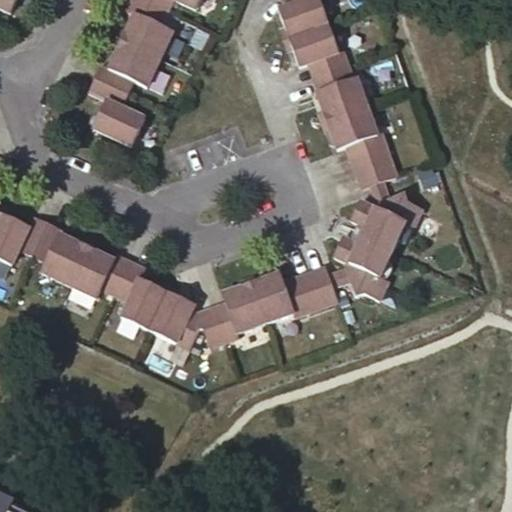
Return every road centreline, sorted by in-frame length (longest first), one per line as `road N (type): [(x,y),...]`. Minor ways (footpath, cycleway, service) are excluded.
road 1 (residential): [(38,79),(26,119),(43,163),(159,211)]
road 2 (residential): [(159,211),(189,236),(220,233),(293,206),(283,166)]
road 3 (residential): [(283,166),(159,211)]
